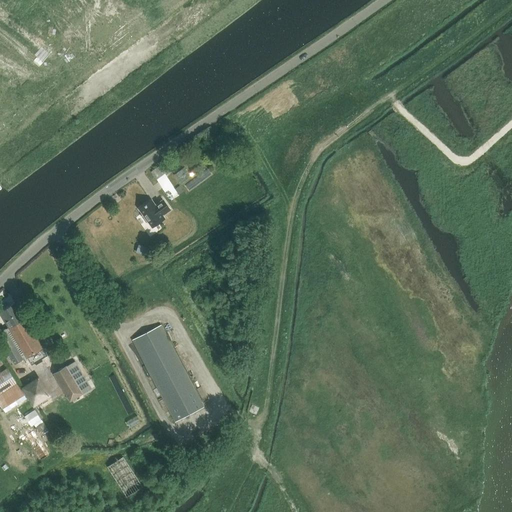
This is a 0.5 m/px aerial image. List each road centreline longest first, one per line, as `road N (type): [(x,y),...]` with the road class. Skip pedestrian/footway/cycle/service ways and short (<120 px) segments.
road 1 (residential): [(0,283),(124,178),(382,0)]
road 2 (track): [(387,96),(464,162),(511,124)]
